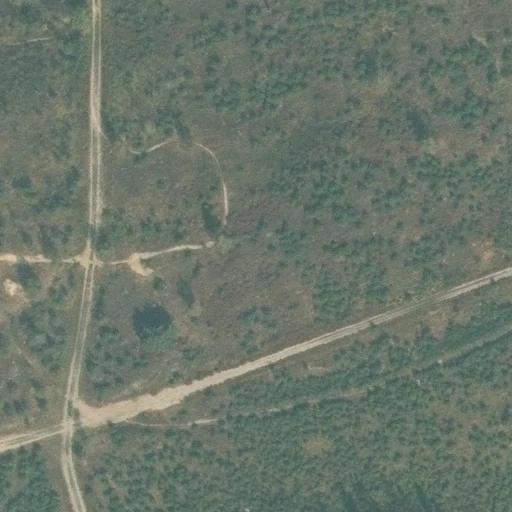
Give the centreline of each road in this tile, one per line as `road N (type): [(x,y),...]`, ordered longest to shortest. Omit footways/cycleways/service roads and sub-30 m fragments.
road 1 (track): [(511,270),(66,429)]
road 2 (track): [(93,134),(90,269),(66,429)]
road 3 (track): [(93,134),(93,0)]
